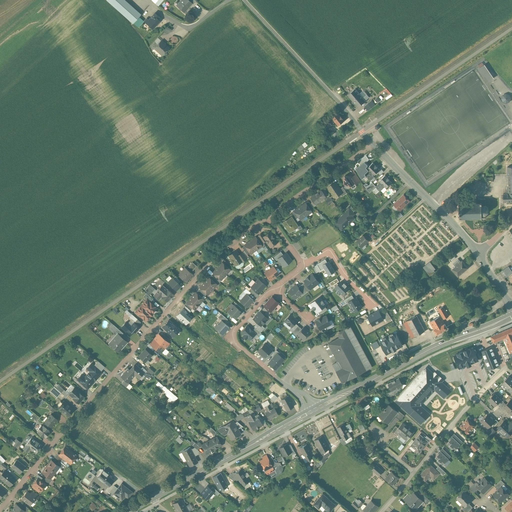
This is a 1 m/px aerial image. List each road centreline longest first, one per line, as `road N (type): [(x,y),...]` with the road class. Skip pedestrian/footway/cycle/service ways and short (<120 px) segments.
road 1 (residential): [(0,511),(219,251),(269,217)]
road 2 (primary): [(511,315),(436,345),(315,411)]
road 3 (residential): [(240,0),(374,144)]
road 4 (primary): [(315,411),(150,499)]
road 5 (residential): [(374,144),(476,251)]
road 6 (residential): [(269,217),(374,144)]
road 7 (residential): [(276,376),(232,332),(272,288)]
